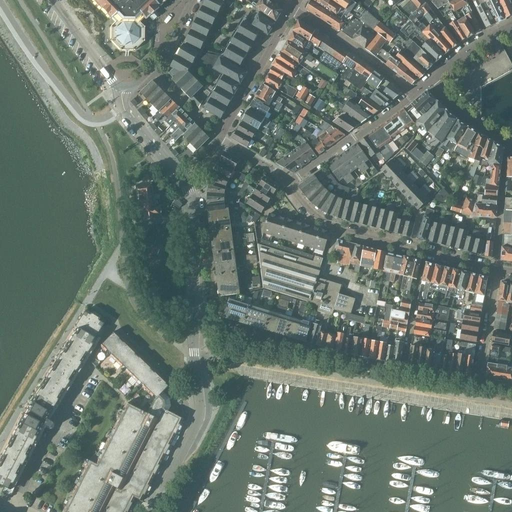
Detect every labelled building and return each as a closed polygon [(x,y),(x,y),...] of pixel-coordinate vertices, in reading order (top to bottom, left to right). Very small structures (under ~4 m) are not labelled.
[(161,3),(164,0),(91,0),(110,19),(111,18),(115,22),(111,27),(110,26),(110,27),(110,28),(110,40),(110,41),(111,41),(119,50),(119,51),(120,51),(133,51),(134,51),(134,50),(143,42),(144,42),(144,41),(143,41),(143,28),(144,28),(144,27),(143,27),(139,23),(143,18),(144,19),(148,16),(152,20),(159,14),(154,10),(161,3)] [(205,0),(191,30),(186,42),(201,49),(225,0),(205,0)] [(266,0),(249,0),(249,2),(277,21),(282,11),(266,0)] [(312,0),(306,9),(326,22),(341,31),(346,23),(312,0)] [(352,27),(359,19),(330,0),(311,0),(312,0),(346,23),(349,25),(352,27)] [(368,13),(366,11),(364,9),(361,8),(350,0),(330,0),(359,19),(368,26),(374,31),(377,27),(380,23),(368,13)] [(366,0),(361,8),(364,9),(366,11),(372,2),(371,1),(369,0),(366,0)] [(409,18),(412,15),(426,4),(422,0),(402,0),(397,6),(396,6),(397,8),(404,14),(409,18)] [(439,9),(449,4),(454,0),(435,0),(432,2),(439,10),(440,10),(439,9)] [(448,14),(451,12),(452,13),(457,11),(468,4),(465,0),(454,0),(449,4),(452,8),(449,10),(448,8),(441,13),(444,17),(448,14)] [(474,1),(487,28),(496,24),(484,0),(477,0),(475,1),(474,1)] [(484,0),(496,24),(505,20),(506,19),(497,0),(491,0),(490,0),(484,0)] [(497,0),(506,19),(511,16),(511,6),(509,0),(497,0)] [(409,18),(408,18),(410,20),(413,23),(414,24),(418,21),(424,16),(431,10),(426,4),(412,15),(409,18)] [(466,17),(476,33),(481,30),(473,14),(469,6),(462,10),(466,17)] [(424,16),(428,21),(430,23),(437,17),(431,10),(424,16)] [(476,33),(466,17),(462,19),(457,11),(452,13),(468,38),(476,33)] [(451,12),(448,14),(453,22),(450,24),(461,42),(468,38),(452,13),(451,12)] [(244,21),(231,44),(225,56),(241,65),(260,31),(268,36),(275,24),(259,14),(252,26),(244,21)] [(452,49),(458,45),(437,17),(430,23),(431,24),(452,49)] [(349,25),(344,33),(353,40),(352,40),(356,42),(368,26),(359,19),(352,27),(349,25)] [(410,20),(400,31),(407,37),(408,38),(409,39),(411,40),(415,36),(421,42),(422,42),(426,45),(423,48),(437,61),(445,55),(414,24),(413,23),(410,20)] [(431,24),(430,23),(428,21),(423,26),(418,21),(414,24),(445,55),(452,49),(431,24)] [(300,22),(294,32),(316,46),(315,47),(318,49),(318,48),(325,37),(320,34),(316,32),(311,29),(300,22)] [(346,23),(341,31),(344,33),(349,25),(346,23)] [(377,27),(374,31),(377,33),(378,33),(387,41),(391,43),(396,36),(390,31),(380,23),(377,27)] [(368,26),(356,42),(365,49),(377,33),(374,31),(368,26)] [(314,49),(315,47),(316,46),(294,32),(288,42),(316,59),(320,53),(314,49)] [(365,49),(375,56),(381,48),(387,41),(378,33),(377,33),(365,49)] [(398,35),(396,36),(391,43),(401,51),(408,57),(409,55),(427,71),(436,62),(411,40),(409,39),(407,40),(406,42),(398,35)] [(323,51),(330,41),(325,37),(318,48),(323,51)] [(329,55),(336,45),(330,41),(323,51),(324,52),(329,55)] [(281,53),(311,73),(323,80),(327,83),(332,87),(339,75),(319,61),(316,59),(288,42),(285,47),(281,53)] [(204,87),(195,77),(189,71),(200,52),(185,44),(168,72),(174,78),(173,80),(191,99),(204,87)] [(336,45),(329,55),(334,58),(341,48),(336,45)] [(341,48),(334,58),(339,62),(346,52),(341,48)] [(413,85),(419,79),(394,59),(381,48),(375,56),(375,57),(390,68),(413,85)] [(401,51),(394,59),(419,79),(426,72),(416,63),(410,59),(408,57),(401,51)] [(345,65),(339,62),(334,58),(329,55),(324,52),(319,61),(339,75),(344,79),(351,70),(354,73),(361,62),(356,59),(351,55),(345,65)] [(339,62),(345,65),(351,55),(349,54),(346,52),(339,62)] [(214,69),(221,57),(202,53),(198,60),(214,69)] [(308,76),(311,73),(281,53),(278,59),(297,73),(297,72),(307,79),(308,76)] [(293,78),(297,73),(278,59),(274,66),(293,78)] [(344,79),(345,79),(361,91),(367,82),(361,77),(362,75),(368,67),(361,62),(354,73),(351,70),(344,79)] [(221,119),(241,84),(248,73),(231,64),(205,110),(221,119)] [(296,84),(298,81),(293,78),(274,66),(269,74),(282,82),(284,77),(296,84)] [(362,75),(369,80),(375,72),(368,67),(362,75)] [(375,72),(369,80),(362,75),(361,77),(367,82),(377,89),(384,79),(375,72)] [(269,74),(265,82),(279,90),(282,85),(288,89),(289,92),(287,95),(293,98),(297,91),(282,82),(269,74)] [(384,79),(377,89),(383,93),(394,100),(403,93),(403,92),(390,83),(384,79)] [(323,80),(318,87),(323,90),(327,83),(323,80)] [(153,81),(140,93),(147,99),(159,87),(153,81)] [(263,85),(259,91),(283,106),(283,105),(281,104),(283,100),(276,95),(277,93),(263,85)] [(159,87),(147,99),(153,106),(166,93),(159,87)] [(309,90),(304,87),(298,98),(303,101),(309,90)] [(362,92),(383,108),(391,102),(377,91),(374,95),(365,89),(362,92)] [(358,95),(350,90),(347,96),(359,104),(375,115),(382,109),(381,109),(365,97),(362,101),(356,97),(358,95)] [(259,91),(256,98),(280,112),(283,106),(259,91)] [(427,91),(405,110),(414,122),(417,120),(417,122),(437,102),(437,101),(427,91)] [(166,93),(153,106),(159,112),(172,100),(166,93)] [(196,95),(191,99),(199,107),(200,108),(203,102),(201,100),(197,96),(196,95)] [(310,95),(306,102),(311,105),(315,98),(310,95)] [(249,109),(265,118),(269,112),(277,117),(280,112),(256,98),(249,109)] [(179,107),(172,100),(159,112),(155,116),(158,120),(164,115),(167,118),(179,107)] [(361,124),(373,116),(351,101),(346,108),(339,103),(337,106),(344,111),(343,111),(361,124)] [(446,111),(437,103),(419,120),(418,122),(417,123),(421,126),(428,133),(428,132),(446,111)] [(184,112),(179,107),(165,121),(170,126),(184,112)] [(259,130),(266,135),(269,129),(262,125),(265,118),(249,109),(243,121),(255,128),(254,128),(259,130)] [(304,109),(300,116),(304,118),(308,112),(304,109)] [(405,109),(397,115),(407,129),(414,123),(415,123),(414,122),(405,110),(405,109)] [(446,111),(428,132),(432,136),(442,144),(457,120),(446,111)] [(184,112),(170,126),(167,130),(168,131),(172,128),(176,131),(179,128),(189,118),(184,112)] [(333,123),(349,133),(360,125),(344,115),(333,123)] [(397,115),(389,120),(399,134),(407,129),(397,115)] [(175,143),(183,135),(195,123),(189,118),(179,128),(182,131),(180,133),(173,140),(175,143)] [(389,120),(382,126),(392,139),(399,134),(389,120)] [(458,121),(447,139),(457,145),(468,127),(458,121)] [(243,122),(238,130),(254,139),(258,131),(243,122)] [(195,123),(183,135),(190,143),(203,131),(195,123)] [(328,129),(325,131),(329,136),(330,136),(335,143),(345,136),(344,134),(326,123),(325,124),(328,129)] [(382,126),(368,136),(383,157),(387,162),(395,154),(388,144),(393,140),(392,139),(382,126)] [(471,152),(478,133),(468,127),(457,146),(469,152),(471,152)] [(280,128),(276,135),(281,138),(286,131),(280,128)] [(238,130),(233,139),(249,148),(254,139),(238,130)] [(307,130),(303,136),(307,138),(320,154),(326,149),(318,138),(307,130)] [(190,143),(198,151),(210,138),(203,131),(190,143)] [(330,136),(329,136),(325,131),(318,137),(327,149),(335,143),(330,136)] [(479,161),(486,138),(478,133),(471,152),(469,159),(475,161),(474,164),(472,168),(471,167),(468,175),(474,177),(476,169),(477,167),(478,168),(479,166),(480,162),(479,161)] [(368,136),(360,142),(372,158),(376,155),(380,160),(383,157),(368,136)] [(486,168),(487,164),(493,142),(486,138),(479,161),(480,162),(479,166),(486,168)] [(414,141),(406,149),(411,153),(418,145),(414,141)] [(493,142),(487,164),(486,168),(492,169),(491,178),(484,176),(482,183),(498,187),(500,175),(501,166),(501,164),(502,158),(504,149),(493,142)] [(309,162),(317,156),(307,143),(299,148),(309,162)] [(357,144),(350,149),(365,171),(369,168),(365,163),(368,160),(366,156),(357,144)] [(309,162),(299,148),(291,154),(301,168),(306,164),(309,162)] [(365,171),(350,149),(343,155),(354,170),(358,168),(362,173),(365,171)] [(225,151),(220,161),(235,169),(238,165),(241,160),(225,151)] [(424,155),(420,161),(426,166),(434,157),(427,151),(424,155)] [(301,168),(291,154),(277,164),(293,173),(301,168)] [(354,170),(343,155),(335,160),(351,181),(354,179),(350,173),(354,170)] [(404,162),(400,158),(395,164),(391,160),(381,170),(387,177),(404,162)] [(335,160),(328,165),(339,181),(343,178),(347,184),(351,181),(335,160)] [(220,161),(218,164),(215,169),(215,171),(230,179),(231,176),(232,175),(235,169),(220,161)] [(394,184),(404,174),(401,171),(407,165),(404,162),(387,177),(394,184)] [(230,179),(215,171),(210,181),(227,186),(229,180),(230,179)] [(320,171),(298,186),(303,193),(304,194),(320,183),(319,181),(317,179),(323,175),(320,171)] [(404,174),(394,184),(400,190),(416,175),(413,172),(407,177),(404,174)] [(140,196),(154,195),(153,183),(153,181),(155,179),(150,174),(141,182),(142,184),(139,185),(136,185),(137,194),(139,193),(140,196)] [(406,197),(416,187),(413,183),(419,178),(416,175),(400,190),(406,197)] [(475,175),(473,183),(481,185),(483,177),(475,175)] [(274,195),(280,186),(265,176),(259,185),(274,195)] [(208,192),(225,194),(227,186),(210,181),(208,192)] [(320,183),(304,194),(312,203),(325,189),(324,188),(322,185),(320,183)] [(498,187),(482,183),(481,186),(486,187),(485,193),(482,193),(482,195),(498,197),(498,187)] [(253,195),(268,204),(274,195),(259,185),(253,195)] [(412,203),(428,188),(425,185),(419,190),(416,187),(406,197),(412,203)] [(412,203),(418,209),(428,200),(426,197),(431,191),(428,188),(412,203)] [(320,210),(332,194),(329,192),(327,190),(325,189),(312,203),(320,210)] [(225,194),(208,192),(208,205),(225,203),(225,194)] [(482,195),(482,193),(479,193),(476,205),(497,207),(498,197),(482,195)] [(330,216),(339,198),(335,196),(332,194),(320,210),(330,216)] [(445,200),(439,194),(433,199),(443,202),(445,200)] [(155,206),(154,195),(140,196),(140,199),(138,199),(138,208),(141,207),(141,208),(144,207),(155,206)] [(263,212),(268,204),(253,195),(248,204),(262,213),(263,212)] [(350,222),(357,196),(353,195),(351,202),(346,200),(342,219),(350,222)] [(357,196),(350,222),(359,224),(364,205),(359,204),(361,197),(357,196)] [(342,219),(346,200),(339,198),(330,216),(342,219)] [(461,213),(473,216),(477,201),(467,198),(461,213)] [(511,198),(505,199),(502,247),(511,247),(511,198)] [(176,199),(173,203),(179,208),(182,205),(182,204),(181,204),(179,202),(178,201),(176,200),(176,199)] [(364,205),(359,224),(367,226),(374,200),(370,199),(368,206),(364,205)] [(374,200),(367,226),(376,228),(381,209),(377,208),(378,201),(374,200)] [(209,211),(210,222),(239,218),(238,214),(230,215),(229,209),(226,209),(225,203),(208,205),(209,211)] [(436,210),(436,212),(445,215),(447,212),(449,205),(444,203),(441,212),(436,210)] [(385,230),(392,205),(387,204),(386,210),(381,209),(376,228),(385,230)] [(144,207),(145,219),(156,218),(156,217),(163,217),(162,216),(161,205),(155,206),(144,207)] [(392,205),(385,230),(394,233),(398,219),(399,214),(394,213),(396,206),(392,205)] [(456,205),(454,211),(461,213),(463,207),(456,205)] [(497,207),(476,205),(473,216),(493,218),(496,218),(497,207)] [(425,217),(417,239),(425,241),(427,236),(429,229),(430,225),(434,211),(428,209),(427,209),(425,217)] [(257,213),(252,221),(256,223),(261,216),(257,213)] [(398,219),(394,233),(402,235),(408,214),(404,213),(402,220),(398,219)] [(278,216),(270,214),(264,233),(273,235),(278,216)] [(411,237),(415,224),(410,222),(412,215),(408,214),(402,235),(411,237)] [(278,216),(273,235),(281,238),(287,219),(278,216)] [(444,218),(440,217),(438,224),(433,223),(428,241),(437,244),(444,218)] [(212,232),(232,230),(231,224),(239,223),(239,218),(210,222),(212,232)] [(444,218),(437,244),(446,246),(451,227),(446,226),(448,219),(444,218)] [(290,241),(296,222),(287,219),(281,238),(290,241)] [(296,222),(290,241),(298,243),(304,224),(296,222)] [(451,227),(446,246),(454,248),(461,223),(457,222),(455,228),(451,227)] [(461,223),(454,248),(464,250),(467,237),(469,232),(464,230),(465,224),(461,223)] [(307,246),(313,227),(304,224),(298,243),(307,246)] [(316,249),(321,230),(313,227),(307,246),(316,249)] [(487,241),(485,256),(492,258),(493,242),(490,241),(492,234),(491,234),(492,228),(489,228),(487,241)] [(213,243),(241,240),(241,235),(232,236),(232,230),(212,232),(213,243)] [(330,233),(321,230),(316,249),(324,251),(328,239),(330,233)] [(467,237),(464,250),(472,253),(478,232),(473,230),(472,238),(467,237)] [(478,232),(472,253),(481,255),(485,241),(480,240),(482,233),(478,232)] [(248,239),(241,240),(213,243),(215,254),(234,251),(234,245),(248,243),(248,242),(255,241),(254,238),(248,239)] [(341,265),(341,264),(347,242),(338,240),(337,242),(334,254),(340,255),(338,264),(341,265)] [(355,245),(347,242),(341,264),(350,266),(350,264),(355,245)] [(318,312),(326,314),(331,315),(332,316),(333,310),(351,314),(355,299),(338,294),(341,286),(318,279),(324,259),(316,256),(314,262),(259,244),(264,288),(320,305),(318,312)] [(363,247),(355,245),(350,264),(356,265),(356,267),(355,271),(359,272),(360,266),(363,247)] [(360,266),(374,268),(377,250),(370,249),(363,247),(360,266)] [(511,247),(502,247),(501,260),(510,262),(510,261),(511,261),(511,247)] [(374,268),(374,269),(383,271),(387,253),(377,250),(374,268)] [(216,264),(244,261),(251,260),(257,259),(257,256),(250,257),(250,255),(235,257),(234,251),(215,254),(216,264)] [(383,271),(387,272),(386,281),(390,282),(396,255),(387,253),(383,271)] [(390,282),(394,282),(396,274),(400,275),(404,257),(396,255),(390,282)] [(404,257),(400,275),(404,276),(401,290),(406,291),(413,259),(404,257)] [(406,291),(404,297),(409,298),(413,279),(417,280),(422,262),(413,259),(406,291)] [(242,266),(245,266),(244,261),(216,264),(217,275),(237,272),(243,272),(242,266)] [(420,301),(427,302),(429,292),(436,265),(433,264),(426,263),(422,281),(427,282),(423,295),(419,294),(418,301),(420,301)] [(436,265),(429,292),(433,293),(435,284),(440,286),(444,267),(436,265)] [(440,286),(438,292),(439,292),(446,294),(453,269),(444,267),(440,286)] [(446,294),(446,297),(450,298),(452,288),(457,289),(461,272),(453,269),(446,294)] [(246,277),(238,278),(237,272),(217,275),(219,285),(247,282),(246,277)] [(457,289),(455,294),(460,295),(459,298),(464,299),(470,274),(461,272),(457,289)] [(462,308),(462,310),(465,310),(471,311),(473,302),(468,301),(470,293),(475,294),(479,276),(470,274),(464,299),(463,300),(462,308)] [(473,302),(471,311),(477,312),(482,313),(484,300),(488,278),(479,276),(475,294),(473,302)] [(239,288),(248,287),(247,282),(219,285),(220,296),(240,294),(239,288)] [(499,301),(507,302),(510,284),(502,282),(499,301)] [(499,301),(497,315),(507,317),(509,306),(511,306),(511,283),(510,284),(507,301),(507,302),(499,301)] [(224,317),(234,320),(242,296),(238,296),(237,300),(229,298),(226,311),(224,317)] [(242,296),(234,320),(244,323),(250,304),(243,302),(245,297),(242,296)] [(275,333),(285,301),(282,300),(281,299),(277,312),(271,311),(265,330),(275,333)] [(402,299),(401,307),(410,309),(412,301),(408,300),(402,299)] [(290,302),(285,301),(275,333),(285,336),(291,317),(286,315),(290,302)] [(420,303),(418,310),(435,313),(443,315),(449,316),(451,309),(444,307),(428,304),(420,303)] [(244,323),(254,326),(260,307),(250,304),(244,323)] [(387,307),(384,320),(390,321),(391,322),(407,325),(410,309),(401,307),(394,306),(386,304),(385,307),(387,307)] [(297,319),(291,317),(285,336),(296,339),(306,307),(301,305),(297,319)] [(260,307),(254,326),(265,330),(271,311),(260,307)] [(309,334),(312,323),(312,322),(314,322),(316,318),(308,316),(310,308),(306,307),(296,339),(306,342),(307,339),(309,334)] [(81,320),(76,327),(77,328),(77,327),(86,333),(91,336),(97,340),(98,340),(99,340),(106,328),(103,326),(106,322),(96,316),(87,310),(84,316),(81,320)] [(418,310),(417,319),(448,324),(449,320),(449,318),(449,316),(443,315),(435,313),(418,310)] [(465,310),(463,320),(480,323),(482,313),(477,312),(471,311),(465,310)] [(334,350),(337,336),(328,333),(328,332),(326,331),(331,315),(326,314),(323,322),(323,324),(316,345),(334,350)] [(350,314),(349,320),(357,322),(358,316),(350,314)] [(496,322),(506,324),(507,317),(497,315),(496,322)] [(358,316),(357,322),(365,324),(367,318),(358,316)] [(309,340),(308,343),(316,345),(323,324),(323,322),(315,319),(314,322),(312,322),(312,323),(309,334),(310,334),(309,340)] [(446,332),(448,324),(417,319),(415,326),(442,331),(446,332)] [(390,321),(384,320),(383,327),(390,328),(391,324),(390,324),(390,321)] [(463,320),(462,330),(478,333),(480,323),(463,320)] [(506,324),(496,322),(494,329),(505,330),(506,324)] [(363,339),(360,357),(369,358),(372,341),(367,340),(370,325),(365,324),(363,339)] [(337,336),(334,350),(343,353),(346,333),(347,327),(342,326),(341,333),(337,333),(337,336)] [(377,360),(381,337),(382,327),(378,326),(375,341),(372,341),(369,358),(377,360)] [(415,326),(413,334),(430,337),(431,333),(436,334),(436,335),(441,336),(442,331),(415,326)] [(65,350),(61,358),(58,362),(56,361),(52,367),(54,369),(47,380),(45,379),(40,386),(43,387),(35,399),(33,397),(29,404),(31,405),(29,410),(47,421),(97,340),(91,336),(86,333),(77,327),(77,328),(75,331),(77,332),(70,343),(68,342),(63,349),(65,350)] [(346,333),(343,353),(350,355),(354,337),(354,335),(351,334),(352,328),(347,327),(346,333)] [(478,333),(462,330),(460,340),(477,342),(478,333)] [(492,343),(509,346),(510,340),(511,340),(511,333),(494,330),(492,343)] [(106,351),(108,350),(110,353),(122,341),(120,339),(122,337),(116,331),(101,346),(106,351)] [(411,346),(408,365),(416,367),(420,347),(421,338),(413,336),(411,346)] [(360,357),(363,339),(354,337),(350,355),(360,357)] [(385,361),(389,338),(381,337),(377,360),(385,361)] [(385,361),(393,363),(397,339),(396,339),(389,338),(385,361)] [(420,347),(416,367),(424,368),(427,349),(429,339),(421,338),(420,347)] [(436,344),(435,350),(432,369),(440,371),(442,355),(438,354),(439,348),(440,348),(441,343),(440,343),(441,339),(437,338),(437,341),(436,344)] [(404,340),(398,339),(397,339),(393,363),(400,364),(404,340)] [(446,356),(442,355),(440,371),(447,372),(451,349),(452,345),(453,341),(448,340),(448,343),(447,348),(448,349),(446,356)] [(126,341),(124,343),(122,341),(110,353),(113,355),(112,357),(117,362),(132,346),(126,341)] [(466,356),(463,375),(471,376),(474,356),(471,356),(470,356),(471,354),(472,349),(475,350),(476,345),(467,344),(467,348),(466,356)] [(488,363),(485,379),(496,380),(499,357),(501,351),(501,347),(492,345),(491,350),(488,363)] [(137,352),(132,346),(117,362),(122,367),(123,365),(126,368),(138,356),(135,354),(137,352)] [(435,350),(427,349),(424,368),(432,369),(435,350)] [(451,349),(447,372),(455,373),(458,355),(453,355),(454,349),(451,349)] [(458,355),(455,373),(463,375),(466,356),(458,355),(458,356),(458,355)] [(140,358),(138,356),(126,368),(129,370),(127,372),(132,377),(147,361),(142,356),(140,358)] [(508,366),(509,359),(499,357),(496,380),(505,382),(508,366)] [(153,367),(147,361),(132,377),(137,382),(139,380),(141,383),(153,371),(151,369),(153,367)] [(155,373),(153,371),(141,383),(144,385),(143,387),(148,392),(163,376),(157,371),(155,373)] [(157,398),(163,392),(169,386),(166,384),(168,382),(163,376),(148,392),(153,396),(154,395),(157,398)] [(63,511),(128,511),(136,498),(138,499),(142,501),(184,419),(169,411),(171,406),(170,398),(163,392),(157,398),(155,400),(152,406),(150,410),(148,414),(127,403),(96,464),(92,462),(90,461),(63,511)] [(130,399),(136,402),(141,397),(137,392),(130,399)] [(11,490),(45,424),(26,414),(24,419),(21,418),(17,425),(20,426),(13,439),(11,438),(8,444),(10,445),(4,457),(2,456),(0,459),(0,464),(0,484),(8,489),(11,490)]
